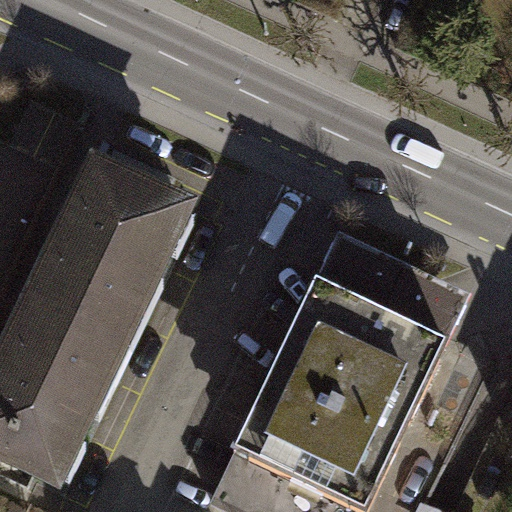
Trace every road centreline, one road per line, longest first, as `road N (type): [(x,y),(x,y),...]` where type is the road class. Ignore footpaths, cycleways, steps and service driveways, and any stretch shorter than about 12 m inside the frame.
road 1 (residential): [(133,511),(323,128)]
road 2 (primary): [(34,0),(323,128)]
road 3 (primary): [(323,128),(511,214)]
